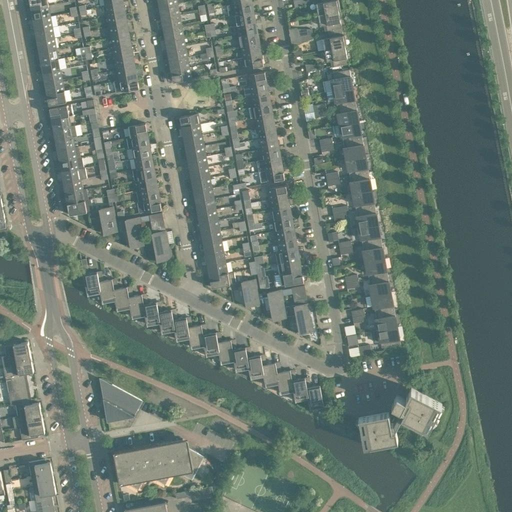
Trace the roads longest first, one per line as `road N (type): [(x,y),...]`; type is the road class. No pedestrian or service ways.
road 1 (residential): [(343,365),(275,0)]
road 2 (residential): [(196,303),(143,0)]
road 3 (residential): [(196,303),(47,231)]
road 4 (residential): [(343,365),(328,368),(196,303)]
road 5 (tertiary): [(87,436),(71,352),(53,311)]
road 6 (tertiary): [(53,311),(49,342),(66,439)]
road 7 (unknown): [(87,436),(157,424),(210,437)]
road 8 (tertiary): [(47,231),(26,110)]
road 9 (tertiary): [(8,113),(29,232)]
